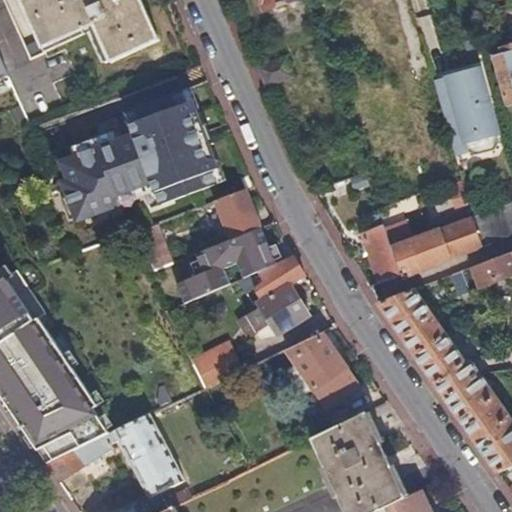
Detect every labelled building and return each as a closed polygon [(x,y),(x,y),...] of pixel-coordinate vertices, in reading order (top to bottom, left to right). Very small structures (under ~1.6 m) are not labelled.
[(159,40),(141,0),(21,0),(20,1),(41,49),(93,25),(110,63),(159,40)] [(292,0),(260,0),(264,10),(292,0)] [(511,47),(499,51),(501,56),(491,58),(506,108),(511,106),(511,47)] [(0,393),(49,465),(113,434),(35,318),(46,311),(17,269),(5,276),(0,269),(0,83),(9,80),(0,58),(0,393)] [(285,59),(256,68),(264,87),(291,79),(285,59)] [(498,144),(476,69),(433,80),(455,157),(468,153),(475,156),(494,150),(498,144)] [(158,205),(215,184),(206,161),(212,159),(207,145),(200,125),(195,112),(188,114),(179,91),(94,124),(87,139),(70,145),(74,155),(58,162),(64,180),(59,182),(74,222),(117,206),(113,197),(150,183),(158,205)] [(204,123),(200,125),(207,145),(212,144),(204,123)] [(255,214),(246,190),(215,202),(224,226),(255,214)] [(511,236),(511,204),(485,214),(494,243),(511,236)] [(390,249),(400,276),(400,278),(494,243),(485,214),(472,218),(470,211),(464,213),(466,222),(390,249)] [(261,228),(255,214),(224,226),(230,241),(261,228)] [(172,264),(155,225),(140,231),(158,270),(172,264)] [(179,285),(187,303),(231,284),(225,269),(237,264),(244,278),(258,272),(274,265),(261,228),(230,241),(196,254),(205,273),(179,285)] [(361,235),(378,284),(400,276),(390,249),(383,228),(361,235)] [(511,253),(473,268),(481,288),(511,276),(511,253)] [(290,286),(305,276),(294,257),(290,258),(274,265),(258,272),(266,284),(255,291),(262,302),(258,304),(262,311),(250,318),(258,332),(270,324),(278,336),(309,316),(290,286)] [(470,292),(463,272),(452,275),(460,296),(470,292)] [(465,364),(414,290),(380,303),(497,472),(511,466),(511,420),(488,386),(487,386),(469,361),(465,364)] [(357,386),(321,334),(287,350),(293,360),(309,385),(325,409),(357,386)] [(196,364),(209,388),(243,371),(230,347),(196,364)] [(301,391),(309,385),(293,360),(285,366),(301,391)] [(329,431),(352,420),(344,405),(322,416),(329,431)] [(312,440),(345,511),(380,511),(407,499),(386,457),(380,460),(375,450),(382,447),(366,413),(352,420),(329,431),(312,440)] [(113,434),(49,465),(61,483),(114,449),(112,445),(120,440),(147,498),(182,481),(152,415),(113,434)] [(155,511),(165,511),(174,508),(224,483),(218,472),(160,500),(163,508),(155,511)] [(431,511),(423,492),(407,499),(380,511),(431,511)] [(119,511),(148,511),(143,500),(135,504),(119,511)]
